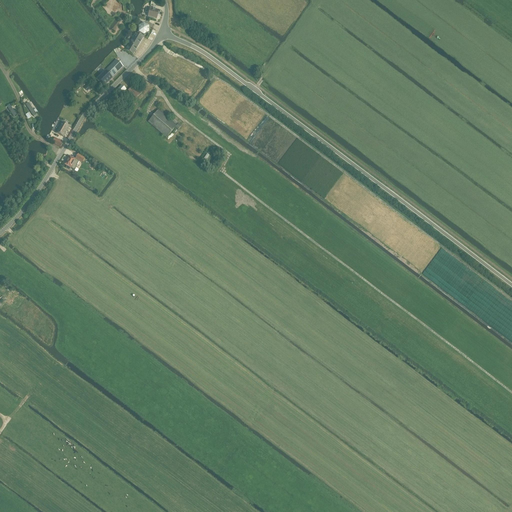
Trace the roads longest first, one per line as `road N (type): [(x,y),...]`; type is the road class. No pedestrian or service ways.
road 1 (track): [(159,92),(228,153),(223,173),(511,393)]
road 2 (tertiary): [(511,285),(206,54),(162,32)]
road 3 (track): [(511,300),(224,82),(163,46)]
road 4 (tertiary): [(0,233),(86,115),(162,32)]
